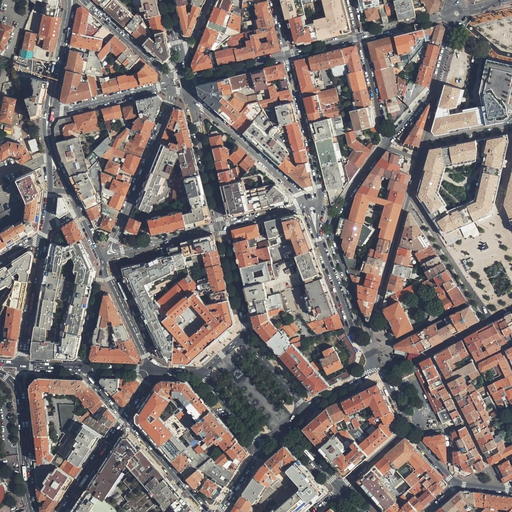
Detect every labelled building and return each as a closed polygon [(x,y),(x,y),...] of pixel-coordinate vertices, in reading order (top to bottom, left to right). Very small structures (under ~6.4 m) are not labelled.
[(97,0),(125,25),(134,15),(117,0),(97,0)] [(142,17),(159,13),(157,3),(155,0),(130,0),(138,11),(142,17)] [(216,0),(214,5),(227,10),(231,12),(241,16),(242,9),(233,6),(233,7),(229,5),(231,0),(216,0)] [(259,18),(271,15),(267,1),(262,2),(261,0),(249,0),(242,2),(242,7),(255,4),(258,19),(259,18)] [(304,15),(312,13),(309,1),(315,0),(279,0),(285,20),(288,19),(292,18),(304,15)] [(343,0),(315,0),(309,1),(312,13),(315,25),(318,37),(326,35),(336,33),(335,31),(342,29),(343,34),(351,32),(343,0)] [(397,13),(394,4),(391,4),(389,0),(383,0),(384,5),(385,6),(387,15),(397,13)] [(411,0),(397,0),(393,1),(394,4),(397,13),(397,14),(405,12),(406,17),(415,15),(414,9),(411,0)] [(429,13),(438,10),(440,2),(439,0),(425,0),(427,6),(414,9),(415,15),(416,16),(429,13)] [(191,3),(189,3),(188,3),(186,4),(176,6),(184,35),(189,35),(200,6),(193,4),(191,3)] [(214,5),(209,19),(240,32),(241,23),(241,16),(231,12),(227,10),(214,5)] [(382,24),(389,23),(387,15),(385,6),(384,5),(378,6),(379,9),(382,24)] [(92,36),(102,24),(82,6),(77,9),(72,33),(92,36)] [(368,21),(379,19),(377,10),(376,9),(366,12),(368,21)] [(138,11),(134,15),(125,25),(123,27),(131,34),(143,20),(142,17),(138,11)] [(397,14),(398,20),(416,16),(415,15),(406,17),(405,12),(397,14)] [(163,30),(159,13),(142,17),(143,20),(152,33),(154,32),(163,30)] [(297,45),(304,43),(319,39),(318,37),(315,25),(312,13),(304,15),(292,18),(288,19),(289,22),(287,23),(288,28),(291,27),(293,34),(290,35),(292,43),(295,42),(296,42),(297,45)] [(60,17),(43,14),(39,34),(44,35),(56,37),(60,17)] [(259,18),(261,28),(273,25),(271,15),(259,18)] [(209,19),(206,26),(231,36),(240,33),(240,32),(209,19)] [(142,43),(150,35),(152,33),(143,20),(131,34),(142,43)] [(0,26),(0,47),(3,49),(12,27),(1,23),(0,26)] [(90,49),(100,51),(101,50),(103,38),(110,32),(102,24),(92,36),(72,33),(70,45),(90,49)] [(279,50),(273,25),(261,28),(248,31),(250,39),(254,56),(279,50)] [(423,29),(425,39),(426,41),(426,42),(428,43),(429,43),(430,40),(435,41),(434,45),(440,46),(441,43),(445,29),(440,25),(423,29)] [(206,26),(199,44),(205,46),(214,49),(219,45),(226,39),(231,36),(206,26)] [(336,33),(326,35),(318,37),(319,39),(319,40),(327,38),(343,34),(342,29),(335,31),(336,33)] [(423,29),(411,32),(414,45),(419,44),(419,43),(423,42),(424,44),(426,42),(426,41),(425,39),(423,29)] [(170,55),(163,30),(154,32),(156,40),(155,41),(150,38),(151,37),(150,35),(142,43),(163,62),(170,55)] [(21,56),(30,59),(36,34),(26,31),(21,56)] [(231,36),(232,41),(234,47),(239,46),(237,40),(245,38),(246,40),(250,39),(248,31),(240,33),(231,36)] [(411,32),(394,36),(400,61),(401,61),(402,65),(405,67),(410,61),(413,57),(411,46),(414,45),(411,32)] [(56,37),(44,35),(42,44),(41,48),(53,51),(56,37)] [(97,54),(99,59),(98,59),(99,61),(101,60),(102,67),(104,67),(108,67),(110,66),(105,55),(110,50),(113,53),(114,53),(118,57),(127,47),(114,35),(101,50),(100,51),(97,54)] [(217,65),(237,60),(234,50),(234,47),(232,41),(231,36),(226,39),(228,49),(221,50),(219,45),(214,49),(214,52),(217,65)] [(379,40),(382,52),(388,51),(390,57),(391,63),(398,61),(400,61),(394,36),(379,40)] [(234,50),(237,60),(254,56),(250,39),(246,40),(247,47),(234,50)] [(393,98),(392,88),(396,86),(391,65),(387,66),(385,58),(390,57),(388,51),(382,52),(379,40),(368,43),(373,61),(374,61),(376,69),(375,70),(382,100),(393,98)] [(212,66),(209,53),(205,54),(203,53),(203,52),(205,46),(199,44),(196,50),(191,64),(193,71),(212,66)] [(427,47),(426,49),(421,48),(419,50),(416,54),(413,57),(410,61),(420,63),(422,64),(433,68),(440,46),(434,45),(430,44),(427,47)] [(342,49),(345,63),(349,62),(352,73),(362,70),(356,46),(342,49)] [(114,61),(118,64),(122,62),(128,68),(129,68),(132,70),(134,68),(131,66),(139,57),(127,47),(118,57),(114,61)] [(99,76),(103,77),(102,75),(100,67),(99,61),(98,59),(97,54),(100,51),(90,49),(88,58),(87,61),(85,73),(87,74),(92,75),(93,75),(99,76)] [(342,49),(327,53),(331,66),(334,77),(347,74),(348,74),(345,63),(342,49)] [(69,50),(67,58),(87,61),(88,58),(86,58),(87,53),(69,50)] [(341,105),(336,88),(336,85),(332,86),(332,89),(325,91),(319,69),(324,68),(324,69),(327,68),(327,67),(331,66),(327,53),(309,58),(312,71),(317,88),(318,94),(321,107),(322,109),(323,109),(338,105),(341,105)] [(37,79),(41,61),(30,59),(21,56),(14,55),(11,60),(16,74),(37,79)] [(145,63),(139,57),(131,66),(134,68),(137,71),(145,63)] [(67,58),(65,70),(66,70),(85,73),(87,61),(67,58)] [(295,61),(299,77),(310,75),(309,71),(312,71),(309,58),(295,61)] [(511,63),(488,58),(481,91),(484,106),(451,112),(450,107),(458,105),(463,88),(445,83),(432,130),(436,134),(511,120),(511,119),(511,63)] [(46,80),(48,80),(51,63),(41,61),(37,79),(46,80)] [(156,73),(145,63),(137,71),(137,72),(140,84),(155,80),(156,73)] [(428,87),(433,68),(422,64),(420,63),(417,70),(420,71),(416,83),(426,86),(428,87)] [(283,64),(276,66),(279,77),(280,80),(283,79),(282,76),(286,75),(283,64)] [(276,66),(263,69),(266,80),(279,77),(276,66)] [(263,69),(250,72),(253,86),(255,91),(268,87),(266,80),(263,69)] [(85,73),(66,70),(60,97),(65,101),(91,95),(87,74),(85,73)] [(367,89),(362,70),(352,73),(349,74),(348,74),(347,74),(351,92),(354,92),(367,89)] [(302,91),(317,88),(312,71),(309,71),(310,75),(299,77),(302,91)] [(117,76),(120,88),(140,84),(137,72),(134,73),(134,74),(129,76),(129,75),(126,75),(126,74),(117,76)] [(250,72),(241,74),(245,87),(248,86),(249,87),(253,86),(250,72)] [(31,118),(40,115),(48,80),(46,80),(37,79),(16,74),(31,118)] [(91,95),(96,94),(103,92),(102,89),(95,90),(92,75),(87,74),(91,95)] [(238,75),(228,77),(232,91),(236,90),(236,89),(241,87),(238,75)] [(117,76),(109,78),(108,76),(103,77),(99,76),(99,79),(102,89),(103,92),(120,88),(117,76)] [(228,77),(196,85),(198,94),(231,124),(240,113),(237,110),(233,97),(229,103),(220,95),(221,94),(232,91),(228,77)] [(398,77),(398,97),(403,98),(401,100),(408,106),(412,101),(426,86),(416,83),(398,77)] [(287,79),(280,81),(282,88),(288,86),(287,79)] [(274,86),(268,87),(270,98),(278,96),(290,94),(289,90),(276,93),(274,86)] [(302,91),(304,97),(318,94),(317,88),(302,91)] [(371,106),(367,89),(354,92),(351,92),(354,104),(345,106),(347,112),(350,111),(356,110),(358,109),(370,106),(371,106)] [(256,94),(247,96),(248,104),(257,102),(256,95),(256,94)] [(292,99),(290,94),(278,96),(281,105),(286,103),(285,101),(292,99)] [(318,94),(304,97),(307,111),(321,107),(318,94)] [(153,121),(154,122),(158,112),(163,100),(159,95),(157,95),(135,100),(139,116),(153,121)] [(0,117),(0,119),(11,122),(16,99),(4,96),(0,117)] [(286,124),(296,121),(291,102),(286,103),(281,105),(278,96),(270,98),(262,101),(257,102),(260,107),(275,103),(280,125),(281,125),(286,124)] [(231,124),(242,134),(243,133),(251,124),(252,122),(263,111),(262,109),(260,107),(257,102),(248,104),(241,112),(240,113),(231,124)] [(423,129),(430,103),(420,118),(418,116),(412,122),(416,125),(423,129)] [(112,106),(115,117),(117,117),(120,126),(125,125),(122,116),(120,104),(115,106),(112,106)] [(136,115),(133,105),(128,106),(123,107),(125,118),(136,115)] [(338,105),(323,109),(322,109),(308,113),(309,116),(310,123),(325,119),(331,118),(341,115),(338,105)] [(105,108),(101,109),(105,120),(105,123),(109,122),(108,119),(115,117),(112,106),(105,108)] [(370,106),(358,109),(356,110),(350,111),(355,131),(361,129),(371,127),(375,126),(370,106)] [(174,107),(166,126),(176,130),(177,129),(187,127),(185,117),(183,110),(174,107)] [(99,128),(94,111),(86,113),(74,116),(75,123),(77,131),(74,132),(73,134),(74,138),(78,137),(79,134),(99,128)] [(341,115),(331,118),(325,119),(310,123),(315,141),(332,137),(335,136),(338,135),(345,133),(344,128),(342,120),(341,115)] [(65,118),(67,125),(75,123),(74,116),(65,118)] [(139,116),(132,122),(134,123),(131,130),(133,131),(137,132),(148,137),(151,129),(154,122),(153,121),(139,116)] [(67,125),(65,118),(58,120),(54,128),(55,137),(56,142),(66,140),(74,138),(73,134),(74,132),(77,131),(75,123),(67,125)] [(286,124),(281,125),(284,131),(286,131),(285,127),(286,127),(290,143),(292,148),(294,152),(304,149),(302,140),(297,121),(296,121),(286,124)] [(243,133),(257,145),(266,135),(252,122),(251,124),(243,133)] [(423,129),(416,125),(412,122),(398,138),(405,141),(419,146),(423,129)] [(257,145),(278,164),(284,158),(286,155),(289,153),(293,152),(280,125),(273,127),(272,127),(266,135),(257,145)] [(176,130),(166,126),(160,142),(161,143),(171,147),(178,149),(192,145),(189,133),(187,127),(177,129),(176,130)] [(372,133),(371,127),(361,129),(362,135),(372,133)] [(133,143),(144,147),(146,143),(148,137),(137,132),(134,140),(130,138),(133,131),(131,130),(126,128),(119,134),(116,137),(133,143)] [(347,159),(360,168),(371,152),(375,147),(371,144),(370,147),(368,145),(366,148),(365,147),(357,141),(356,140),(355,137),(362,135),(361,129),(355,131),(353,131),(345,133),(348,145),(354,150),(347,159)] [(511,135),(511,129),(429,145),(426,161),(419,186),(416,197),(420,203),(423,208),(442,237),(494,215),(511,135)] [(119,134),(118,131),(109,135),(109,136),(111,141),(113,139),(116,137),(119,134)] [(210,142),(211,148),(222,146),(223,145),(222,140),(225,143),(227,141),(230,139),(225,134),(221,138),(221,135),(216,136),(216,131),(211,132),(211,133),(208,133),(209,137),(210,142)] [(315,141),(321,166),(327,190),(328,190),(332,207),(349,183),(344,160),(342,155),(338,135),(335,136),(332,137),(315,141)] [(100,157),(110,147),(108,144),(110,142),(111,141),(109,136),(104,140),(86,157),(84,158),(87,171),(100,157)] [(360,136),(357,141),(365,147),(368,142),(360,136)] [(70,176),(87,171),(84,158),(79,137),(78,137),(74,138),(66,140),(56,142),(59,154),(61,157),(63,161),(70,176)] [(142,152),(144,147),(133,143),(116,137),(113,139),(114,140),(113,143),(110,142),(108,144),(140,157),(142,152)] [(32,153),(39,150),(35,138),(28,141),(32,153)] [(0,146),(0,155),(2,158),(11,153),(12,153),(15,154),(15,153),(21,162),(31,156),(22,144),(8,141),(0,146)] [(161,175),(167,177),(169,171),(173,173),(175,168),(173,167),(174,164),(172,163),(175,154),(173,155),(171,147),(161,143),(150,170),(161,175)] [(137,164),(140,157),(108,144),(110,147),(100,157),(108,160),(122,165),(135,170),(137,164)] [(184,177),(199,174),(195,160),(194,156),(192,145),(178,149),(171,147),(173,155),(175,154),(178,154),(180,162),(179,162),(181,170),(182,169),(184,177)] [(214,158),(214,161),(225,158),(229,158),(228,156),(227,149),(222,146),(211,148),(212,151),(214,158)] [(247,155),(238,147),(235,150),(233,153),(231,155),(229,158),(238,166),(239,164),(247,155)] [(307,162),(304,149),(294,152),(293,152),(289,153),(289,154),(294,153),(296,163),(296,164),(297,164),(307,162)] [(394,154),(387,151),(382,158),(391,162),(392,162),(394,154)] [(403,157),(394,154),(392,162),(400,166),(403,157)] [(255,162),(247,155),(239,164),(247,171),(254,164),(255,162)] [(349,183),(360,168),(347,159),(342,155),(344,160),(349,183)] [(79,195),(81,200),(101,190),(101,186),(101,171),(100,157),(87,171),(70,176),(79,195)] [(217,172),(228,170),(225,158),(214,161),(215,165),(217,172)] [(278,165),(287,174),(294,167),(294,166),(290,163),(291,162),(288,160),(284,158),(278,164),(278,165)] [(391,162),(382,158),(373,170),(386,176),(389,177),(391,172),(393,168),(389,167),(391,162)] [(135,170),(122,165),(108,160),(105,169),(118,174),(121,167),(123,168),(123,170),(133,174),(135,170)] [(314,190),(307,162),(297,164),(298,167),(296,169),(294,167),(287,174),(307,191),(314,190)] [(399,170),(400,166),(392,162),(391,162),(389,167),(393,168),(396,169),(399,170)] [(226,208),(227,212),(231,215),(241,213),(269,206),(266,192),(275,183),(263,172),(257,174),(256,166),(254,164),(247,171),(240,179),(238,180),(236,180),(235,181),(234,181),(232,181),(220,184),(221,190),(223,199),(226,208)] [(219,181),(220,184),(232,181),(234,181),(232,174),(237,172),(236,168),(231,169),(228,170),(217,172),(219,181)] [(408,185),(411,175),(399,170),(396,169),(393,168),(391,172),(389,177),(392,178),(408,185)] [(16,195),(23,194),(25,201),(26,201),(35,197),(34,194),(43,189),(34,170),(16,179),(10,181),(16,195)] [(150,170),(136,206),(149,211),(153,200),(151,200),(154,193),(157,194),(161,183),(159,181),(161,175),(150,170)] [(373,170),(365,182),(382,187),(386,176),(373,170)] [(101,171),(101,186),(104,187),(106,179),(110,181),(112,175),(101,171)] [(132,177),(124,174),(123,176),(120,175),(119,176),(117,175),(116,177),(124,180),(130,182),(132,179),(132,177)] [(200,180),(199,174),(184,177),(188,195),(203,191),(200,180)] [(178,198),(188,195),(184,177),(174,180),(173,199),(178,198)] [(408,185),(392,178),(389,177),(382,195),(380,194),(378,197),(386,200),(389,189),(392,190),(405,193),(408,185)] [(125,195),(130,182),(124,180),(123,183),(114,180),(110,190),(125,195)] [(365,182),(358,192),(372,196),(378,197),(380,194),(382,187),(365,182)] [(269,207),(289,202),(290,196),(275,183),(266,192),(269,206),(269,207)] [(125,195),(110,190),(104,187),(101,186),(101,190),(102,202),(116,208),(119,209),(122,202),(125,195)] [(23,239),(37,230),(38,229),(38,228),(43,189),(34,194),(35,197),(26,201),(26,204),(25,213),(23,213),(23,217),(22,217),(21,220),(14,225),(13,224),(0,231),(0,232),(0,234),(7,244),(21,236),(23,239)] [(86,210),(96,205),(102,202),(101,190),(81,200),(83,204),(86,210)] [(402,204),(405,193),(392,190),(389,200),(402,204)] [(205,201),(203,191),(188,195),(178,198),(181,211),(185,225),(185,228),(206,222),(209,217),(205,201)] [(372,196),(358,192),(356,195),(355,199),(352,208),(350,219),(364,223),(366,215),(371,200),(372,196)] [(347,207),(352,208),(355,199),(356,195),(355,195),(353,198),(347,207)] [(378,197),(372,196),(371,200),(385,205),(381,219),(379,227),(382,228),(379,237),(380,238),(392,241),(402,204),(389,200),(386,200),(378,197)] [(57,207),(56,215),(59,217),(69,211),(69,209),(63,197),(58,197),(57,207)] [(0,220),(14,214),(24,204),(26,204),(26,201),(25,201),(24,202),(4,211),(0,212),(0,220)] [(96,205),(86,210),(88,215),(91,220),(103,214),(103,212),(100,213),(96,205)] [(103,205),(104,210),(113,214),(114,213),(106,210),(106,206),(103,205)] [(341,216),(350,219),(352,208),(347,207),(341,216)] [(116,217),(117,216),(113,214),(104,210),(103,214),(115,219),(116,217)] [(185,225),(181,211),(148,220),(151,234),(185,225)] [(411,227),(418,225),(410,213),(409,212),(409,213),(405,227),(411,227)] [(110,232),(115,219),(103,214),(99,227),(110,232)] [(283,219),(288,239),(292,238),(298,255),(313,249),(302,218),(296,215),(283,218),(283,219)] [(346,256),(353,258),(355,252),(369,256),(371,248),(374,249),(377,237),(376,237),(379,227),(364,223),(350,219),(341,216),(336,231),(344,234),(344,235),(344,238),(343,238),(342,244),(345,245),(344,250),(347,251),(346,256)] [(145,223),(130,217),(124,233),(135,237),(140,225),(146,227),(145,223)] [(283,218),(265,222),(272,246),(284,241),(288,240),(288,239),(283,219),(283,218)] [(62,227),(67,237),(68,241),(65,243),(66,245),(79,238),(82,237),(74,219),(62,227)] [(257,224),(231,230),(234,243),(255,238),(260,236),(257,224)] [(424,234),(418,225),(411,227),(413,239),(424,234)] [(411,227),(405,227),(402,236),(413,239),(411,227)] [(52,233),(50,242),(56,243),(59,228),(52,233)] [(10,248),(7,244),(0,234),(0,233),(0,252),(1,254),(10,248)] [(431,246),(424,234),(413,239),(402,236),(399,247),(411,250),(413,251),(415,254),(431,246)] [(217,249),(215,239),(209,236),(181,243),(185,256),(191,254),(192,260),(186,262),(187,265),(193,266),(198,266),(198,254),(203,252),(217,249)] [(50,242),(44,269),(60,273),(62,262),(71,257),(74,263),(72,270),(77,272),(75,282),(90,285),(95,270),(79,238),(66,245),(56,243),(50,242)] [(235,245),(236,251),(249,248),(253,247),(255,247),(254,244),(256,243),(255,238),(234,243),(235,245)] [(388,253),(392,241),(380,238),(376,250),(388,253)] [(260,250),(256,251),(257,258),(252,259),(253,264),(270,260),(267,248),(271,247),(270,241),(258,245),(260,250)] [(438,256),(431,246),(415,254),(419,260),(421,264),(438,256)] [(399,247),(397,254),(411,258),(411,257),(410,256),(411,250),(399,247)] [(236,251),(240,268),(253,264),(252,259),(249,248),(236,251)] [(386,261),(388,253),(376,250),(374,249),(371,248),(369,256),(386,261)] [(207,267),(220,263),(217,249),(203,252),(198,254),(198,266),(198,269),(207,267)] [(298,255),(295,256),(305,283),(307,283),(322,277),(323,276),(313,249),(298,255)] [(28,252),(0,269),(0,287),(5,284),(10,286),(10,285),(15,279),(12,275),(17,271),(20,274),(18,279),(26,281),(27,280),(32,255),(32,254),(31,253),(30,252),(29,252),(28,252)] [(397,254),(395,264),(408,267),(412,268),(413,266),(409,265),(410,260),(413,261),(413,259),(411,258),(397,254)] [(354,266),(356,259),(353,258),(346,256),(343,255),(347,265),(354,267),(354,266)] [(146,262),(123,269),(164,359),(173,359),(174,345),(174,333),(163,320),(165,318),(158,310),(162,306),(158,302),(154,298),(151,299),(147,288),(174,275),(174,272),(178,271),(174,256),(159,258),(150,262),(147,264),(146,262)] [(385,267),(386,261),(369,256),(368,262),(385,267)] [(442,263),(438,256),(421,264),(422,266),(425,271),(442,263)] [(240,268),(245,287),(263,282),(275,280),(270,260),(253,264),(240,268)] [(382,276),(385,267),(368,262),(364,261),(363,261),(361,260),(360,263),(359,270),(361,271),(362,271),(368,272),(382,276)] [(211,282),(224,279),(220,263),(207,267),(209,273),(210,277),(198,280),(198,285),(211,282)] [(446,270),(442,263),(425,271),(429,279),(434,276),(446,270)] [(406,277),(411,278),(412,272),(415,273),(416,269),(413,268),(412,268),(408,267),(395,264),(392,273),(406,277)] [(198,269),(198,276),(209,273),(207,267),(198,269)] [(361,277),(362,271),(361,271),(359,270),(348,267),(351,274),(354,275),(361,277)] [(44,269),(39,296),(41,297),(62,301),(69,303),(86,306),(90,285),(75,282),(64,279),(65,274),(60,273),(44,269)] [(452,279),(446,270),(434,276),(439,286),(442,284),(452,279)] [(380,283),(382,276),(368,272),(366,279),(380,283)] [(403,287),(406,277),(392,273),(389,283),(403,287)] [(360,284),(362,278),(361,277),(354,275),(351,274),(352,277),(353,282),(360,284)] [(174,345),(173,359),(173,362),(190,363),(235,323),(229,299),(226,300),(217,302),(207,304),(196,293),(199,290),(198,285),(195,282),(196,280),(194,278),(192,279),(188,275),(158,302),(162,306),(158,310),(165,318),(163,320),(174,333),(174,345)] [(279,294),(282,309),(284,311),(290,320),(301,317),(306,324),(311,322),(324,318),(336,313),(337,313),(323,276),(322,277),(307,283),(305,283),(298,286),(279,294)] [(434,288),(439,286),(434,276),(429,279),(434,288)] [(15,279),(10,285),(14,286),(11,297),(8,296),(3,303),(22,307),(27,281),(26,281),(18,279),(15,279)] [(227,289),(224,279),(211,282),(198,285),(199,290),(201,295),(210,293),(215,292),(227,289)] [(378,290),(380,283),(366,279),(364,285),(378,290)] [(436,302),(440,300),(434,288),(429,279),(424,281),(428,287),(436,302)] [(457,286),(452,279),(442,284),(446,291),(457,286)] [(397,336),(413,328),(399,302),(428,287),(424,281),(424,282),(420,284),(414,287),(413,286),(407,289),(391,297),(395,304),(384,309),(386,304),(383,303),(381,311),(383,310),(397,336)] [(245,287),(249,301),(264,297),(267,296),(265,292),(263,282),(245,287)] [(377,293),(378,290),(364,285),(360,284),(353,282),(355,286),(377,293)] [(403,287),(389,283),(385,298),(402,290),(403,287)] [(446,311),(455,306),(449,296),(446,291),(442,284),(439,286),(434,288),(440,300),(446,311)] [(376,296),(377,293),(355,286),(356,290),(376,296)] [(460,291),(457,286),(446,291),(449,296),(460,291)] [(227,289),(215,292),(210,293),(217,302),(226,300),(229,299),(227,289)] [(374,303),(376,296),(356,290),(359,298),(374,303)] [(466,301),(460,291),(449,296),(455,306),(466,301)] [(103,294),(96,326),(107,325),(109,324),(112,324),(122,323),(109,294),(103,294)] [(59,316),(62,301),(41,297),(38,313),(36,313),(34,324),(49,328),(50,319),(52,319),(53,315),(59,316)] [(249,301),(252,316),(267,312),(268,312),(267,306),(264,297),(249,301)] [(371,313),(374,303),(359,298),(368,323),(369,323),(371,313)] [(440,300),(436,302),(441,313),(446,311),(440,300)] [(3,303),(0,302),(0,310),(7,311),(4,337),(5,337),(5,341),(3,341),(2,342),(0,341),(0,353),(12,355),(16,350),(22,307),(3,303)] [(80,335),(86,306),(69,303),(68,310),(66,310),(63,323),(65,324),(63,331),(80,335)] [(459,311),(469,326),(479,320),(470,306),(459,311)] [(459,311),(450,316),(459,331),(469,326),(459,311)] [(282,323),(280,326),(280,327),(277,329),(269,320),(267,312),(252,316),(255,327),(267,340),(278,331),(279,330),(282,327),(284,325),(282,323)] [(324,318),(311,322),(306,324),(311,329),(319,327),(318,326),(324,324),(325,326),(327,325),(328,328),(319,330),(320,333),(329,331),(342,327),(337,313),(336,313),(324,318)] [(450,316),(444,319),(454,335),(459,331),(450,316)] [(511,331),(505,316),(497,320),(504,334),(505,335),(511,331)] [(444,319),(435,323),(443,340),(454,335),(444,319)] [(298,329),(290,320),(284,325),(282,327),(290,336),(298,329)] [(493,322),(500,336),(500,337),(502,340),(505,346),(510,344),(505,335),(504,334),(497,320),(493,322)] [(493,322),(488,325),(496,338),(496,339),(497,339),(497,337),(500,336),(493,322)] [(112,324),(112,332),(111,332),(113,336),(112,337),(113,341),(114,344),(130,339),(122,323),(112,324)] [(435,323),(424,329),(433,346),(443,340),(435,323)] [(34,324),(31,351),(32,356),(54,357),(55,342),(56,329),(51,328),(49,328),(34,324)] [(108,344),(108,340),(107,340),(108,333),(107,325),(96,326),(93,343),(108,344)] [(477,331),(483,345),(492,340),(496,347),(488,351),(489,354),(497,350),(501,348),(498,342),(496,339),(496,338),(488,325),(477,331)] [(424,329),(417,333),(426,349),(433,346),(424,329)] [(267,340),(280,355),(291,344),(292,344),(295,343),(301,341),(300,338),(293,339),(289,342),(287,339),(288,338),(284,333),(282,334),(279,330),(278,331),(267,340)] [(80,335),(63,331),(62,335),(60,335),(60,342),(55,342),(54,357),(72,358),(75,355),(80,335)] [(471,352),(476,361),(489,354),(488,351),(486,349),(482,351),(480,346),(483,345),(477,331),(471,334),(477,348),(471,352)] [(417,333),(411,336),(420,353),(426,349),(417,333)] [(471,334),(465,338),(471,352),(477,348),(471,334)] [(411,336),(404,340),(410,351),(420,353),(411,336)] [(130,339),(114,344),(110,344),(108,344),(93,343),(90,356),(93,359),(136,361),(138,358),(130,339)] [(395,348),(410,351),(404,340),(394,345),(395,348)] [(462,340),(455,343),(462,358),(469,354),(462,340)] [(449,347),(452,356),(447,359),(449,364),(451,368),(453,372),(459,369),(456,361),(462,358),(455,343),(449,347)] [(316,371),(315,370),(310,365),(310,364),(297,350),(295,348),(294,347),(292,344),(291,344),(280,355),(302,380),(303,381),(314,394),(329,386),(327,383),(325,382),(322,378),(316,371)] [(343,367),(335,352),(333,346),(323,351),(325,356),(325,357),(320,359),(321,362),(324,367),(327,374),(343,367)] [(452,356),(449,347),(435,355),(441,368),(449,364),(447,359),(452,356)] [(502,352),(497,355),(500,362),(505,359),(502,352)] [(500,362),(497,355),(480,363),(478,367),(481,371),(491,366),(495,364),(500,375),(504,373),(500,362)] [(430,357),(419,363),(422,367),(422,369),(434,364),(430,357)] [(511,374),(505,359),(500,362),(504,373),(506,377),(511,374)] [(324,367),(321,362),(317,364),(316,362),(310,365),(315,370),(316,371),(324,367)] [(477,370),(473,362),(459,369),(453,372),(451,373),(453,378),(462,373),(463,376),(469,373),(477,370)] [(439,374),(434,364),(422,369),(427,380),(439,374)] [(441,368),(443,372),(451,368),(449,364),(441,368)] [(412,366),(397,373),(399,378),(417,370),(418,369),(417,367),(413,368),(412,366)] [(438,411),(441,409),(436,399),(434,394),(432,389),(430,385),(427,380),(422,369),(422,367),(421,367),(420,368),(418,369),(417,370),(418,371),(423,381),(438,411)] [(443,372),(445,376),(451,373),(453,372),(451,368),(443,372)] [(417,370),(399,378),(400,379),(418,371),(417,370)] [(477,370),(469,373),(472,379),(475,378),(480,375),(477,370)] [(340,377),(342,380),(350,376),(350,373),(345,371),(344,371),(340,373),(341,374),(339,375),(340,377)] [(445,376),(449,382),(454,379),(453,378),(451,373),(445,376)] [(449,382),(452,388),(466,381),(463,376),(462,373),(453,378),(454,379),(449,382)] [(441,379),(439,374),(427,380),(430,385),(441,379)] [(511,383),(511,374),(506,377),(503,379),(494,382),(497,391),(503,388),(506,387),(511,383)] [(336,379),(335,377),(334,378),(333,376),(329,378),(330,379),(327,381),(325,382),(327,383),(329,386),(338,382),(336,379)] [(52,378),(40,378),(38,380),(37,379),(32,385),(33,386),(31,388),(33,400),(44,398),(43,393),(42,393),(42,391),(43,391),(44,390),(44,389),(47,389),(47,390),(51,390),(52,378)] [(83,380),(52,378),(51,390),(52,391),(55,392),(64,392),(73,392),(73,393),(77,393),(79,396),(89,386),(83,380)] [(119,391),(119,389),(120,387),(119,383),(119,378),(103,378),(102,381),(114,395),(119,391)] [(140,383),(135,379),(119,378),(119,383),(133,392),(140,383)] [(471,393),(476,390),(473,384),(477,382),(475,378),(472,379),(470,380),(466,382),(468,385),(468,386),(470,389),(471,393)] [(443,383),(441,379),(430,385),(432,389),(443,383)] [(166,398),(171,396),(172,399),(173,399),(173,397),(174,381),(162,380),(158,383),(154,389),(165,395),(166,398)] [(148,435),(154,442),(161,436),(168,430),(175,438),(173,439),(175,442),(182,435),(187,431),(189,430),(176,415),(182,410),(188,405),(199,396),(187,382),(174,381),(173,397),(173,399),(173,412),(172,412),(148,435)] [(452,388),(455,394),(464,388),(468,386),(468,385),(466,382),(466,381),(452,388)] [(488,385),(492,393),(497,391),(494,382),(488,385)] [(132,395),(133,392),(119,383),(120,387),(122,389),(132,395)] [(378,383),(360,392),(367,406),(369,409),(371,408),(369,404),(371,404),(376,416),(378,418),(381,416),(391,411),(378,383)] [(445,387),(443,383),(432,389),(434,394),(445,387)] [(477,389),(476,390),(471,393),(475,401),(478,407),(480,411),(485,408),(486,408),(494,404),(490,395),(481,400),(477,392),(478,391),(479,393),(487,389),(485,385),(477,389)] [(100,398),(89,386),(79,396),(78,397),(89,409),(100,398)] [(448,392),(445,387),(434,394),(436,399),(441,396),(448,392)] [(509,399),(510,401),(511,402),(511,387),(505,391),(506,394),(495,400),(497,404),(509,399)] [(455,394),(456,397),(466,392),(464,388),(455,394)] [(492,393),(495,400),(506,394),(505,391),(503,388),(497,391),(492,393)] [(125,404),(132,395),(122,389),(119,391),(114,395),(122,405),(125,404)] [(152,391),(149,396),(158,402),(161,397),(152,391)] [(360,392),(342,401),(348,415),(351,419),(351,421),(355,429),(359,426),(360,425),(355,418),(352,413),(355,411),(356,413),(358,413),(359,412),(359,411),(361,414),(363,412),(369,409),(367,406),(360,392)] [(451,398),(448,392),(441,396),(444,401),(451,398)] [(468,395),(466,392),(456,397),(458,400),(468,395)] [(458,400),(462,407),(475,401),(471,393),(468,395),(458,400)] [(141,409),(153,416),(144,430),(148,435),(172,412),(173,412),(164,406),(158,402),(149,396),(141,409)] [(194,416),(199,422),(212,410),(199,396),(188,405),(190,408),(186,412),(187,412),(185,413),(182,410),(176,415),(189,430),(193,426),(189,421),(192,418),(194,416)] [(446,421),(453,418),(450,413),(447,407),(444,401),(441,396),(436,399),(441,409),(438,411),(443,423),(446,421)] [(164,406),(167,401),(161,397),(158,402),(164,406)] [(48,435),(48,431),(49,430),(47,419),(46,413),(47,413),(45,401),(45,398),(44,398),(33,400),(37,435),(48,435)] [(101,400),(100,398),(89,409),(90,410),(101,400)] [(454,404),(451,398),(444,401),(447,407),(454,404)] [(104,404),(101,400),(90,410),(93,414),(104,404)] [(351,419),(348,415),(342,401),(327,408),(334,422),(338,431),(340,431),(346,430),(350,430),(346,422),(351,419)] [(462,407),(465,414),(478,407),(475,401),(462,407)] [(63,444),(70,433),(67,431),(74,416),(75,405),(59,404),(62,428),(65,430),(63,433),(64,434),(59,442),(63,444)] [(117,418),(104,404),(93,414),(99,420),(111,427),(117,418)] [(457,410),(454,404),(447,407),(450,413),(457,410)] [(480,411),(478,407),(465,414),(469,421),(482,414),(480,411)] [(330,438),(324,431),(329,426),(333,431),(331,433),(333,436),(334,435),(338,431),(334,422),(327,408),(303,429),(320,448),(330,438)] [(485,421),(490,419),(489,417),(485,408),(480,411),(482,414),(483,418),(485,421)] [(141,409),(134,419),(144,430),(153,416),(141,409)] [(193,426),(189,430),(187,431),(182,435),(185,438),(191,445),(199,455),(203,452),(204,451),(199,446),(196,448),(194,446),(204,438),(210,445),(215,441),(228,429),(212,410),(199,422),(193,426)] [(460,415),(457,410),(450,413),(453,418),(460,415)] [(391,433),(398,428),(398,425),(396,420),(391,411),(381,416),(382,418),(385,425),(383,425),(385,427),(386,426),(391,433)] [(78,420),(82,423),(91,415),(90,414),(89,415),(87,413),(78,420)] [(104,437),(111,427),(99,420),(93,414),(91,415),(82,423),(100,435),(104,437)] [(469,421),(471,425),(483,418),(482,414),(469,421)] [(456,425),(463,421),(460,415),(453,418),(454,422),(456,425)] [(67,431),(70,433),(92,448),(100,435),(82,423),(78,420),(74,416),(67,431)] [(485,421),(483,418),(471,425),(472,428),(475,434),(481,430),(487,426),(485,421)] [(373,426),(377,430),(380,427),(379,426),(375,422),(373,420),(370,422),(373,426)] [(388,436),(391,433),(386,426),(385,427),(383,425),(382,424),(381,425),(379,426),(380,427),(388,436)] [(371,435),(368,437),(359,426),(355,429),(350,430),(346,430),(350,435),(355,440),(359,445),(368,455),(376,447),(388,436),(380,427),(377,430),(373,426),(367,431),(371,435)] [(465,426),(459,429),(461,438),(469,433),(465,426)] [(475,434),(477,439),(490,431),(492,431),(490,427),(488,428),(487,426),(481,430),(475,434)] [(215,441),(218,443),(220,442),(227,450),(238,440),(228,429),(215,441)] [(452,433),(453,440),(457,440),(461,438),(459,429),(452,433)] [(340,431),(346,438),(350,435),(346,430),(340,431)] [(477,439),(481,445),(493,438),(492,437),(491,434),(490,431),(477,439)] [(80,466),(92,448),(70,433),(63,444),(58,452),(80,466)] [(476,447),(469,433),(461,438),(467,450),(476,447)] [(446,442),(445,436),(442,434),(425,437),(424,439),(424,440),(427,444),(446,442)] [(511,452),(511,444),(506,448),(499,434),(494,436),(495,437),(493,438),(497,445),(499,451),(503,458),(511,453),(511,452)] [(37,435),(40,462),(51,462),(56,455),(51,452),(51,449),(50,449),(50,445),(50,444),(49,436),(48,435),(37,435)] [(115,448),(99,472),(101,474),(124,439),(129,439),(131,436),(129,435),(124,435),(118,444),(115,448)] [(320,448),(332,461),(346,449),(334,435),(333,436),(330,438),(320,448)] [(346,438),(351,444),(352,443),(355,441),(350,435),(346,438)] [(124,439),(101,474),(119,486),(128,472),(133,478),(127,483),(134,493),(128,499),(131,504),(135,501),(139,507),(138,508),(141,511),(143,511),(146,511),(148,511),(159,502),(165,509),(166,509),(177,497),(179,496),(154,467),(151,467),(149,463),(152,461),(131,436),(129,439),(124,439)] [(157,445),(164,439),(161,436),(154,442),(157,445)] [(178,447),(182,452),(183,451),(191,445),(185,438),(183,439),(185,441),(178,447)] [(405,438),(384,456),(392,465),(393,466),(397,470),(405,462),(417,451),(405,438)] [(453,451),(453,455),(466,451),(467,450),(461,438),(457,440),(453,440),(453,451)] [(481,445),(484,452),(487,458),(492,455),(489,449),(497,445),(493,438),(481,445)] [(239,465),(248,452),(238,440),(227,450),(215,460),(222,465),(231,457),(232,458),(233,456),(235,459),(234,461),(239,465)] [(352,443),(355,448),(351,451),(346,456),(345,455),(348,451),(346,449),(332,461),(344,475),(368,455),(359,445),(355,440),(355,441),(352,443)] [(446,442),(427,444),(444,463),(447,462),(446,442)] [(172,444),(170,446),(163,452),(171,462),(180,454),(172,444)] [(180,472),(186,479),(197,469),(199,468),(211,457),(203,452),(199,455),(191,445),(183,451),(192,461),(190,463),(180,472)] [(265,461),(275,473),(277,476),(282,472),(279,470),(282,467),(284,470),(286,468),(296,459),(284,445),(265,461)] [(479,454),(476,447),(467,450),(466,451),(466,453),(468,453),(470,458),(479,454)] [(426,461),(417,451),(405,462),(413,471),(426,461)] [(453,455),(454,465),(458,463),(466,459),(467,459),(465,454),(466,453),(466,451),(453,455)] [(492,455),(487,458),(490,464),(503,458),(499,451),(492,455)] [(51,462),(74,477),(81,467),(80,466),(58,452),(56,455),(51,462)] [(171,462),(180,472),(190,463),(181,453),(180,454),(171,462)] [(482,459),(479,454),(470,458),(468,458),(467,459),(466,459),(470,466),(471,465),(471,466),(475,464),(474,463),(482,459)] [(384,456),(375,465),(383,474),(392,465),(384,456)] [(234,473),(228,469),(222,465),(215,460),(211,457),(199,468),(207,474),(210,476),(225,486),(234,473)] [(323,489),(296,459),(286,468),(284,470),(287,473),(280,478),(277,476),(268,484),(278,491),(273,497),(277,502),(280,506),(285,511),(301,511),(324,493),(323,489)] [(458,463),(461,469),(467,470),(464,478),(466,477),(475,472),(471,466),(471,465),(470,466),(466,459),(458,463)] [(486,467),(482,459),(474,463),(475,464),(478,471),(486,467)] [(495,467),(499,474),(511,467),(509,460),(505,462),(495,467)] [(179,496),(180,494),(152,461),(149,463),(151,467),(154,467),(179,496)] [(253,475),(268,484),(277,476),(275,473),(265,461),(259,466),(253,475)] [(420,479),(432,468),(426,461),(413,471),(405,479),(411,487),(420,479)] [(36,486),(59,500),(74,477),(51,462),(40,462),(34,463),(36,486)] [(234,473),(238,467),(232,463),(228,469),(234,473)] [(458,463),(454,465),(454,470),(455,474),(464,478),(467,470),(461,469),(458,463)] [(390,476),(387,478),(383,474),(375,465),(358,479),(385,509),(396,499),(399,497),(403,494),(406,491),(409,488),(411,487),(405,479),(397,470),(394,472),(390,476)] [(390,476),(394,472),(397,470),(393,466),(391,469),(392,470),(388,473),(390,476)] [(511,472),(511,467),(499,474),(501,479),(511,472)] [(432,468),(420,479),(426,486),(435,496),(443,488),(447,486),(447,483),(442,479),(432,468)] [(203,484),(200,481),(205,477),(197,469),(186,479),(197,492),(203,484)] [(511,478),(511,472),(501,479),(504,483),(511,478)] [(253,475),(241,493),(253,501),(252,501),(259,506),(263,508),(265,501),(271,507),(277,502),(273,497),(278,491),(268,484),(253,475)] [(210,496),(218,485),(208,479),(201,490),(210,496)] [(426,486),(420,479),(411,487),(409,488),(414,493),(415,495),(423,488),(426,486)] [(54,511),(53,511),(59,500),(36,486),(41,510),(42,511),(54,511)] [(418,498),(424,505),(435,496),(426,486),(423,488),(426,492),(418,498)] [(120,511),(105,500),(100,497),(97,495),(95,493),(88,488),(72,511),(120,511)] [(100,497),(105,500),(107,497),(97,490),(95,493),(97,495),(100,497)] [(459,492),(467,503),(472,504),(473,492),(460,490),(459,492)] [(462,506),(467,503),(459,492),(450,499),(458,509),(462,506)] [(473,492),(472,504),(474,505),(484,506),(485,493),(473,492)] [(241,493),(234,504),(245,511),(254,511),(248,508),(252,501),(253,501),(241,493)] [(511,496),(485,493),(484,506),(486,507),(495,508),(507,509),(504,511),(507,511),(511,508),(511,496)] [(196,511),(180,494),(179,496),(177,497),(166,509),(165,509),(161,511),(196,511)] [(403,494),(399,497),(403,502),(407,499),(403,494)] [(409,500),(418,511),(424,505),(418,498),(415,495),(409,500)] [(447,511),(454,511),(458,509),(450,499),(442,506),(447,511)] [(409,500),(402,506),(403,507),(401,509),(398,505),(398,504),(395,500),(385,509),(386,511),(416,511),(418,511),(409,500)]
